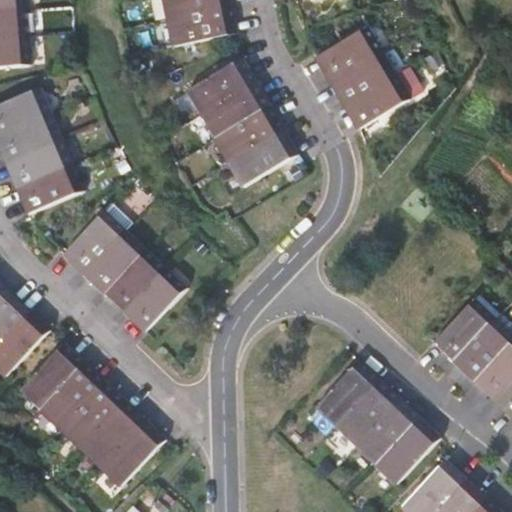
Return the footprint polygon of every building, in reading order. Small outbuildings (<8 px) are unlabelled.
[(0,0),(0,11),(28,10),(26,0),(0,0)] [(232,5),(231,0),(163,0),(167,18),(232,5)] [(232,5),(167,18),(173,47),(238,34),(232,5)] [(0,11),(0,39),(30,37),(28,10),(0,11)] [(369,26),(316,56),(331,81),(383,50),(369,26)] [(0,66),(32,64),(30,37),(0,39),(0,66)] [(331,81),(345,106),(398,75),(383,50),(331,81)] [(186,92),(201,117),(258,83),(243,59),(186,92)] [(412,99),(398,75),(345,106),(359,130),(412,99)] [(272,106),(258,83),(201,117),(214,140),(272,106)] [(0,135),(52,114),(41,87),(0,104),(0,135)] [(286,130),(272,106),(214,140),(228,164),(286,130)] [(0,135),(0,148),(6,162),(62,138),(52,114),(0,135)] [(286,130),(228,164),(243,189),(300,155),(286,130)] [(73,164),(62,138),(6,162),(17,188),(73,164)] [(84,190),(73,164),(17,188),(27,214),(84,190)] [(86,274),(128,231),(108,211),(66,255),(86,274)] [(148,250),(128,231),(86,274),(106,294),(148,250)] [(167,269),(148,250),(106,294),(124,313),(167,269)] [(187,289),(167,269),(124,313),(144,332),(187,289)] [(0,279),(0,303),(12,291),(0,279)] [(12,291),(0,303),(0,344),(32,311),(12,291)] [(436,344),(457,364),(499,319),(478,299),(436,344)] [(32,311),(0,344),(0,370),(6,377),(52,330),(32,311)] [(457,364),(476,382),(511,343),(511,331),(499,319),(457,364)] [(511,385),(511,343),(476,382),(497,402),(511,385)] [(87,364),(67,344),(22,392),(42,411),(87,364)] [(318,411),(339,431),(384,383),(363,363),(318,411)] [(61,430),(107,383),(87,364),(42,411),(61,430)] [(81,449),(126,401),(107,383),(61,430),(81,449)] [(404,402),(384,383),(339,431),(358,450),(404,402)] [(511,385),(497,402),(511,415),(511,385)] [(101,468),(146,421),(126,401),(81,449),(101,468)] [(423,420),(404,402),(358,450),(378,468),(423,420)] [(423,420),(378,468),(398,487),(443,439),(423,420)] [(146,421),(101,468),(121,488),(166,440),(146,421)] [(405,510),(406,511),(441,511),(470,482),(449,462),(405,510)] [(480,511),(491,501),(470,482),(441,511),(480,511)] [(502,511),(491,501),(480,511),(502,511)]
